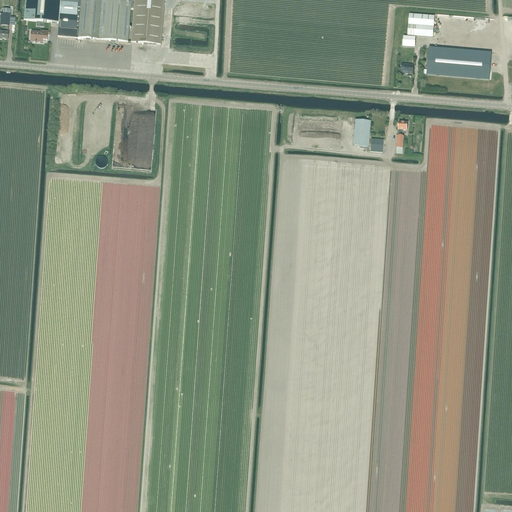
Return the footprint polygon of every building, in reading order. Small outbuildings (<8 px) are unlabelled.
[(25,0),(24,21),(59,24),(58,27),(60,27),(59,31),(58,31),(57,37),(128,43),(130,11),(131,0),(25,0)] [(161,47),(164,0),(131,0),(130,11),(134,11),(131,44),(131,45),(161,47)] [(0,25),(10,27),(10,15),(1,14),(0,23),(0,25)] [(433,38),(434,17),(410,15),(408,36),(433,38)] [(49,36),(49,32),(40,31),(40,33),(31,32),(30,42),(40,43),(40,40),(47,40),(47,36),(49,36)] [(8,34),(8,33),(0,32),(0,39),(8,40),(8,34)] [(415,48),(416,37),(403,36),(402,47),(415,48)] [(489,81),(491,54),(429,48),(427,75),(489,81)] [(413,74),(413,66),(401,65),(401,73),(413,74)] [(368,147),(370,122),(355,121),(353,146),(368,147)] [(407,131),(407,123),(399,122),(398,130),(397,148),(403,149),(404,137),(402,136),(403,130),(407,131)] [(382,153),(383,140),(371,140),(370,152),(382,153)]
